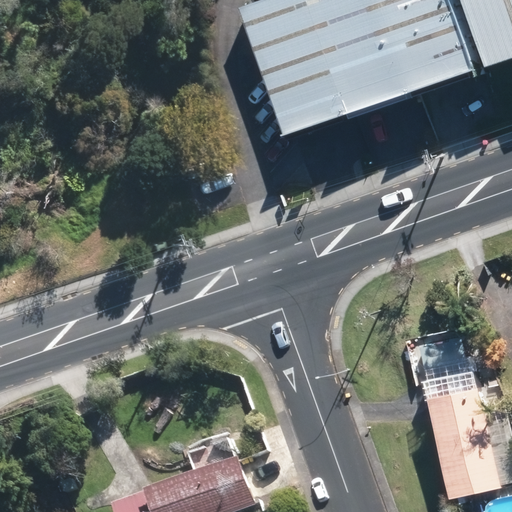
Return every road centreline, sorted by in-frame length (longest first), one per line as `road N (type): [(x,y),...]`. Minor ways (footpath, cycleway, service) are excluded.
road 1 (secondary): [(269,265),(0,355)]
road 2 (residential): [(269,265),(355,511)]
road 3 (secondary): [(511,181),(269,265)]
